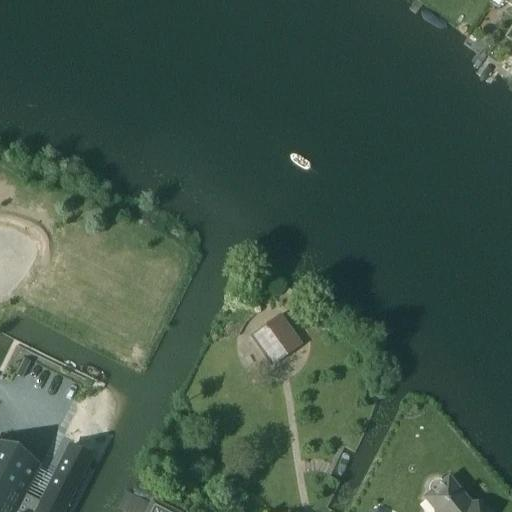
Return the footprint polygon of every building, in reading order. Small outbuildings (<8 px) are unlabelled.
[(259,275),(246,280),(254,300),(267,295),(259,275)] [(280,315),(248,338),(270,369),(302,346),(280,315)] [(0,453),(0,511),(61,511),(83,471),(62,460),(38,506),(20,497),(34,472),(0,453)] [(479,511),(479,509),(472,509),(451,484),(437,484),(434,487),(430,501),(438,511),(479,511)] [(178,511),(151,499),(144,511),(178,511)]
